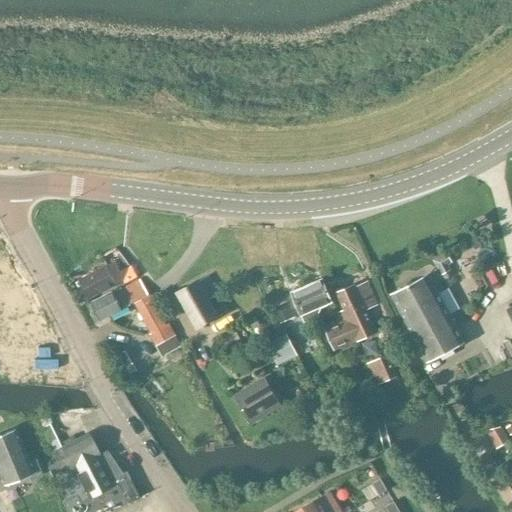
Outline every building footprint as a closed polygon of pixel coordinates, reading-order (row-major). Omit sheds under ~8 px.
[(475,250),(490,243),(483,229),(468,237),(475,250)] [(452,264),(446,253),(432,260),(441,276),(452,270),(449,266),(452,264)] [(80,280),(90,298),(124,281),(120,273),(114,262),(80,280)] [(0,309),(16,303),(15,301),(14,302),(0,269),(0,309)] [(391,294),(427,361),(464,341),(428,274),(391,294)] [(122,287),(92,303),(102,320),(130,305),(134,303),(136,302),(139,307),(151,300),(139,278),(122,287)] [(204,294),(213,289),(207,278),(198,283),(197,281),(177,293),(198,329),(218,317),(204,294)] [(321,279),(292,292),(301,314),(304,321),(317,316),(314,309),(321,305),(331,301),(321,279)] [(326,331),(334,349),(352,341),(352,343),(376,333),(376,332),(366,309),(377,304),(367,282),(356,287),(355,285),(336,293),(344,312),(340,313),(344,323),(326,331)] [(139,307),(137,308),(151,333),(149,334),(156,346),(175,335),(168,323),(165,325),(151,300),(139,307)] [(287,302),(272,308),(277,320),(292,314),(287,302)] [(16,303),(0,309),(0,374),(39,358),(16,303)] [(226,351),(238,374),(254,365),(242,343),(226,351)] [(393,355),(398,367),(409,362),(403,350),(393,355)] [(125,352),(117,356),(121,363),(129,359),(125,352)] [(398,377),(388,355),(366,365),(375,386),(398,377)] [(154,363),(142,369),(146,376),(169,363),(165,356),(162,358),(153,362),(154,363)] [(160,374),(181,417),(203,406),(181,364),(160,374)] [(235,397),(250,422),(279,405),(264,380),(235,397)] [(340,397),(326,405),(333,417),(346,409),(340,397)] [(318,400),(307,406),(316,423),(327,416),(318,400)] [(38,420),(42,428),(47,425),(48,425),(49,424),(51,423),(47,416),(38,420)] [(41,428),(52,451),(60,447),(49,424),(48,425),(47,425),(42,428),(41,428)] [(0,474),(4,484),(26,475),(29,481),(41,476),(34,459),(28,462),(14,429),(0,434),(0,474)] [(502,429),(486,432),(497,450),(509,443),(502,429)] [(47,467),(64,500),(62,501),(66,511),(111,511),(136,499),(139,498),(125,471),(122,473),(106,450),(102,453),(96,441),(92,443),(87,433),(74,439),(73,436),(62,441),(64,445),(60,447),(52,451),(58,461),(47,467)] [(380,479),(372,484),(379,495),(387,490),(380,479)] [(295,511),(341,511),(330,492),(295,511)] [(399,511),(394,502),(385,507),(388,511),(399,511)]
